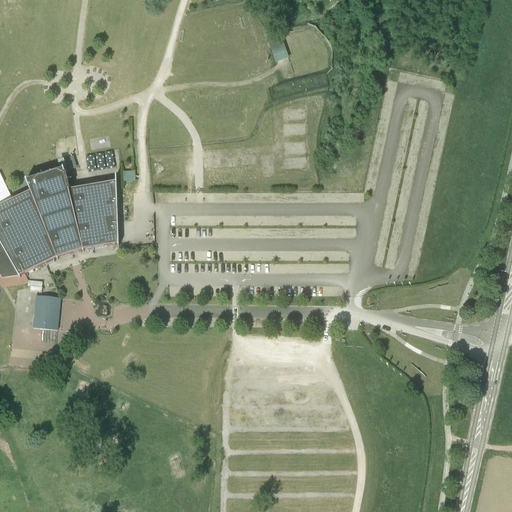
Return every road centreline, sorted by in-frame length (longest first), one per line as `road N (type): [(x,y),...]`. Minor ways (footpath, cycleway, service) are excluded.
road 1 (track): [(327,344),(237,345),(226,399),(223,511)]
road 2 (track): [(355,511),(361,450),(321,313)]
road 3 (secondary): [(466,511),(505,344)]
road 4 (secondary): [(489,354),(456,511)]
